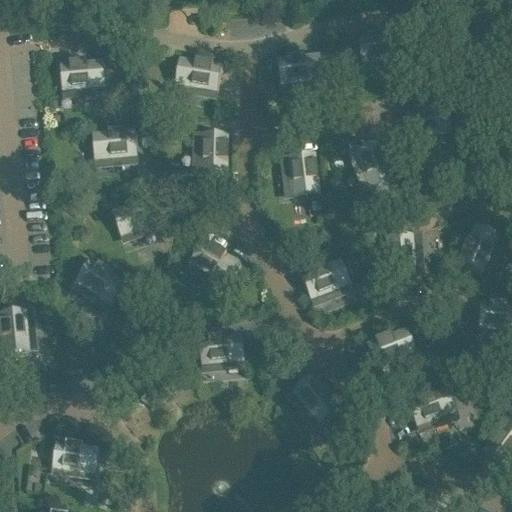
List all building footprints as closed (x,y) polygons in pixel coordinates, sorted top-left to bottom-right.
[(372,39),(358,41),(359,53),(361,65),(362,76),(376,75),(390,73),(404,71),(406,71),(405,61),(403,50),(402,38),(401,35),(387,37),(372,39)] [(291,60),(277,62),(279,78),(281,93),(281,98),(296,96),(310,94),(325,93),(325,91),(324,87),(321,66),(321,65),(320,57),(306,59),(291,60)] [(174,91),(173,96),(187,99),(202,101),(216,104),(217,100),(218,90),(220,79),(222,68),(221,68),(207,66),(193,63),(179,61),(178,67),(176,79),(174,91)] [(74,66),(59,67),(60,83),(62,99),(62,100),(62,103),(77,102),(92,101),(106,99),(106,98),(104,79),(103,63),(88,64),(74,66)] [(419,114),(405,116),(406,126),(407,137),(409,148),(409,151),(424,150),(438,148),(452,146),(452,145),(451,139),(450,127),(448,115),(448,110),(433,112),(419,114)] [(106,135),(91,136),(92,143),(93,155),(94,167),(95,173),(109,171),(124,170),(138,168),(138,167),(137,155),(136,144),(135,132),(120,133),(106,135)] [(192,166),(192,180),(200,180),(212,181),(224,181),(228,181),(228,167),(228,152),(229,137),(218,137),(207,137),(196,136),(195,136),(193,136),(193,151),(192,166)] [(350,155),(348,156),(348,157),(352,170),(357,184),(362,198),(364,197),(375,193),(386,190),(397,186),(392,172),(387,158),(382,144),(372,148),(361,152),(350,155)] [(291,159),(279,161),(281,175),(283,189),(285,204),(286,204),(292,203),(306,201),(320,199),(321,199),(319,185),(317,170),(315,156),(315,155),(303,157),(291,159)] [(124,209),(111,214),(113,219),(118,233),(123,248),(137,244),(151,239),(164,234),(164,232),(160,221),(156,210),(152,199),(138,204),(124,209)] [(463,254),(457,268),(458,268),(468,272),(478,277),(488,281),(491,282),(496,269),(502,255),(508,242),(505,240),(493,236),(482,231),(474,227),(468,241),(463,254)] [(397,238),(385,239),(386,253),(387,268),(388,283),(390,283),(401,282),(412,281),(423,280),(425,280),(424,266),(423,251),(422,236),(421,236),(409,237),(397,238)] [(186,270),(184,274),(196,282),(209,289),(221,297),(222,296),(224,292),(232,279),(240,265),(228,258),(215,250),(203,243),(197,252),(192,261),(186,270)] [(71,290),(70,292),(82,300),(94,308),(106,316),(107,315),(116,302),(124,290),(127,286),(114,278),(102,270),(90,261),(81,275),(72,288),(71,290)] [(313,272),(300,277),(304,287),(308,297),(313,311),(313,312),(327,306),(340,301),(354,295),(353,294),(348,280),(342,266),(340,261),(327,267),(313,272)] [(478,340),(478,342),(492,343),(507,344),(511,344),(511,307),(509,307),(495,306),(480,305),(479,317),(479,328),(478,340)] [(8,315),(0,315),(0,339),(1,344),(2,359),(13,358),(24,357),(35,356),(39,355),(37,341),(36,326),(34,312),(32,312),(31,312),(20,313),(8,315)] [(379,341),(365,347),(371,360),(376,373),(378,379),(379,381),(393,376),(406,370),(420,365),(419,362),(415,352),(410,341),(406,330),(392,336),(379,341)] [(213,340),(198,342),(199,355),(201,368),(202,378),(217,377),(231,375),(246,373),(244,361),(243,349),(242,337),(227,338),(213,340)] [(120,372),(109,381),(116,391),(124,400),(132,409),(132,410),(144,400),(155,391),(166,382),(165,381),(159,373),(151,363),(142,353),(131,363),(120,372)] [(286,400),(285,401),(294,412),(304,423),(313,434),(327,422),(337,413),(341,410),(332,399),(323,389),(314,378),(313,377),(304,385),(295,392),(286,400)] [(420,400),(406,405),(411,418),(417,432),(418,436),(419,439),(433,434),(447,429),(460,424),(460,422),(456,412),(452,400),(447,389),(434,394),(420,400)] [(490,444),(481,456),(490,463),(499,470),(508,477),(510,478),(511,475),(511,424),(507,421),(498,433),(490,444)] [(51,478),(65,481),(80,483),(94,485),(96,473),(98,462),(99,451),(85,449),(70,447),(56,444),(56,445),(54,459),(52,472),(51,478)] [(403,511),(402,511),(448,511),(452,501),(438,497),(424,492),(410,488),(406,500),(403,511)]
